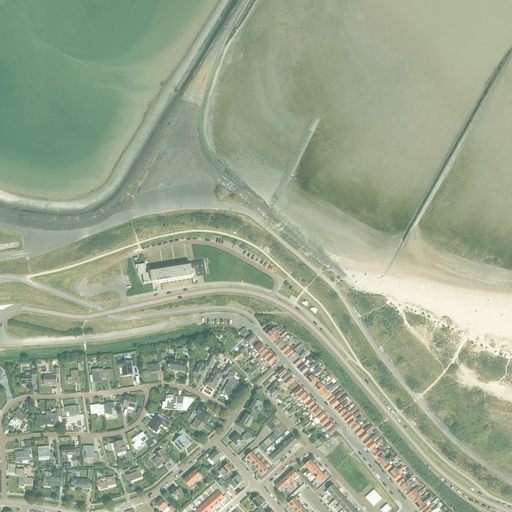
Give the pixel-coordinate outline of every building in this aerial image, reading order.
[(144,264),(136,265),(137,270),(138,270),(138,274),(139,274),(139,276),(143,275),(144,284),(149,283),(149,282),(152,282),(153,290),(161,288),(160,283),(192,278),(193,280),(197,280),(196,276),(206,275),(204,262),(187,265),(186,263),(183,263),(183,265),(174,267),(174,265),(171,265),(171,267),(162,269),(162,267),(158,268),(159,270),(150,271),(150,272),(146,273),(145,265),(144,264)] [(270,338),(281,328),(278,326),(275,329),(274,328),(273,329),(273,328),(273,329),(270,326),(264,331),(270,338)] [(243,328),(239,332),(244,338),(249,333),(245,329),(243,328)] [(281,328),(270,338),(274,343),(281,337),(277,333),(279,332),(279,333),(283,330),(281,328)] [(281,337),(274,343),(277,346),(286,338),(284,336),(288,333),(286,332),(281,337)] [(250,344),(256,339),(254,336),(253,335),(252,336),(249,333),(242,339),(246,343),(248,342),(250,344)] [(286,338),(277,346),(280,350),(293,339),(294,338),(291,336),(290,337),(289,335),(286,338)] [(293,339),(280,350),(284,354),(290,349),(288,346),(290,344),(291,344),(294,342),(296,344),(299,341),(295,338),(294,340),(293,339)] [(256,339),(250,344),(247,347),(249,349),(252,347),(251,346),(252,345),(254,348),(255,348),(261,343),(260,342),(260,341),(259,340),(257,339),(256,339)] [(255,348),(254,348),(250,352),(251,354),(255,351),(254,349),(255,349),(258,352),(264,347),(264,346),(263,345),(262,344),(261,343),(255,348)] [(290,349),(284,354),(288,359),(304,345),(302,344),(293,351),(290,348),(290,349)] [(304,345),(288,359),(292,363),(300,357),(298,354),(303,350),(305,352),(308,350),(304,345)] [(257,360),(262,357),(269,351),(265,347),(259,353),(260,355),(256,359),(257,360)] [(305,352),(292,363),(296,367),(302,362),(300,359),(310,351),(308,350),(305,352)] [(269,351),(262,357),(264,359),(262,361),(263,363),(264,363),(266,360),(272,355),(269,351)] [(212,355),(208,363),(205,362),(204,365),(199,363),(194,371),(202,375),(206,367),(210,368),(216,357),(212,355)] [(266,360),(264,363),(268,367),(270,364),(276,360),(272,355),(266,360)] [(133,366),(137,366),(136,358),(132,358),(132,361),(119,363),(119,367),(123,367),(124,376),(132,375),(131,366),(133,366)] [(167,359),(166,364),(169,365),(168,369),(185,373),(187,363),(170,360),(167,359)] [(303,375),(309,370),(313,367),(314,365),(313,364),(308,368),(304,364),(305,363),(297,369),(303,375)] [(148,365),(149,372),(160,371),(159,364),(148,365)] [(311,373),(309,370),(303,375),(307,379),(318,370),(320,368),(319,366),(316,369),(311,373)] [(56,374),(59,374),(59,368),(54,368),(54,374),(52,375),(52,376),(44,376),(44,384),(52,384),(52,385),(56,385),(56,374)] [(283,368),(274,376),(278,380),(281,378),(287,372),(283,368)] [(318,370),(307,379),(311,383),(316,379),(314,376),(315,376),(314,375),(316,374),(317,375),(319,372),(321,370),(320,368),(318,370)] [(108,380),(112,380),(111,369),(104,370),(104,369),(99,370),(99,369),(92,370),(94,382),(102,381),(102,378),(108,377),(108,380)] [(221,377),(223,373),(215,369),(213,373),(209,380),(206,384),(215,389),(217,384),(221,377)] [(77,384),(80,384),(79,370),(71,371),(72,377),(68,378),(68,382),(75,381),(76,381),(77,384)] [(37,380),(36,372),(36,371),(33,371),(33,373),(26,373),(26,376),(22,376),(22,384),(32,384),(32,380),(37,380)] [(281,378),(278,380),(274,384),(278,388),(281,386),(291,376),(287,372),(281,378)] [(231,398),(239,382),(233,379),(235,375),(230,373),(227,378),(230,379),(222,393),(231,398)] [(291,376),(281,386),(282,387),(285,385),(286,386),(285,387),(286,388),(295,381),(291,376)] [(314,388),(323,381),(321,379),(319,381),(317,378),(316,379),(311,383),(314,388)] [(314,388),(318,392),(324,386),(327,384),(328,383),(327,382),(326,382),(323,380),(323,381),(314,388)] [(330,392),(339,385),(338,383),(333,387),(322,396),(326,400),(330,396),(332,395),(330,392)] [(324,386),(318,392),(322,396),(333,387),(331,385),(329,387),(327,384),(324,386)] [(297,397),(303,391),(300,387),(290,395),(294,399),(297,397)] [(274,398),(277,396),(279,394),(275,390),(271,395),(274,398)] [(330,396),(326,400),(329,404),(335,399),(345,392),(344,390),(335,397),(334,398),(332,395),(330,396)] [(303,391),(297,397),(298,398),(299,398),(300,399),(300,400),(300,401),(307,395),(303,391)] [(335,399),(329,404),(333,408),(339,403),(348,396),(347,394),(338,402),(335,399)] [(162,402),(161,409),(162,409),(170,410),(170,408),(175,409),(175,411),(182,411),(185,411),(185,412),(195,399),(193,398),(184,397),(179,396),(177,396),(177,397),(172,397),(172,396),(172,395),(170,395),(170,396),(170,399),(166,399),(165,402),(163,402),(162,402)] [(307,395),(300,401),(299,402),(302,406),(311,399),(307,395)] [(134,408),(136,399),(126,397),(126,398),(122,397),(120,405),(124,406),(123,407),(127,407),(128,406),(134,408)] [(339,403),(333,408),(337,412),(343,408),(343,407),(348,404),(351,401),(348,397),(346,399),(348,401),(347,402),(346,401),(343,404),(344,405),(342,407),(339,403)] [(251,413),(257,416),(259,413),(256,412),(261,403),(255,400),(250,408),(253,410),(251,413)] [(308,409),(314,404),(311,400),(304,406),(305,407),(307,406),(308,408),(308,409)] [(107,405),(104,405),(105,414),(108,414),(108,415),(112,414),(111,409),(114,408),(113,403),(107,403),(107,405)] [(308,409),(307,410),(310,414),(311,413),(312,414),(311,414),(318,408),(314,404),(308,409)] [(105,414),(104,405),(100,406),(99,405),(90,406),(91,415),(97,414),(97,416),(101,416),(101,415),(105,414)] [(76,406),(65,407),(66,413),(67,418),(70,417),(79,415),(80,415),(79,406),(76,406)] [(347,411),(350,408),(349,407),(345,410),(343,408),(337,412),(341,416),(347,411)] [(356,407),(352,410),(350,408),(347,411),(341,416),(344,420),(351,414),(357,409),(356,407)] [(318,408),(311,414),(311,415),(312,414),(314,416),(313,417),(314,418),(321,412),(318,408)] [(15,418),(22,422),(24,419),(25,419),(27,416),(19,412),(20,410),(18,409),(15,414),(17,414),(15,418)] [(46,412),(46,416),(47,425),(50,424),(51,425),(58,425),(58,416),(60,416),(60,409),(56,410),(57,414),(52,414),(51,413),(50,412),(46,412)] [(200,421),(205,424),(209,419),(206,417),(207,415),(202,411),(201,412),(198,410),(196,412),(194,411),(191,415),(193,417),(196,414),(199,416),(198,416),(202,419),(200,421)] [(347,424),(352,419),(356,416),(360,412),(359,411),(353,415),(354,416),(353,417),(351,414),(344,420),(347,424)] [(257,416),(251,413),(249,416),(246,414),(241,423),(246,427),(252,418),(255,420),(257,416)] [(317,424),(326,417),(322,413),(313,421),(316,425),(317,424)] [(167,429),(171,423),(159,414),(157,417),(156,416),(149,428),(156,432),(159,429),(158,428),(161,424),(167,429)] [(47,425),(46,416),(42,416),(42,415),(35,415),(36,421),(34,421),(35,428),(39,428),(39,426),(43,426),(43,425),(47,425)] [(79,419),(79,415),(70,417),(67,418),(68,424),(77,423),(78,426),(81,426),(80,419),(79,419)] [(272,422),(276,418),(273,415),(264,423),(267,426),(272,422)] [(202,419),(198,416),(192,426),(198,430),(200,427),(202,428),(204,424),(205,425),(205,424),(200,421),(202,419)] [(352,419),(347,424),(351,428),(358,421),(359,421),(362,418),(361,417),(358,419),(356,416),(352,419)] [(326,417),(317,424),(321,428),(329,421),(326,417)] [(11,420),(9,425),(11,426),(12,425),(19,429),(22,430),(26,424),(22,422),(15,418),(13,421),(11,420)] [(358,421),(351,428),(354,432),(360,427),(358,424),(360,422),(359,421),(358,421)] [(324,434),(334,426),(330,422),(321,430),(324,434)] [(364,431),(360,427),(354,432),(359,438),(373,426),(371,424),(365,430),(364,431)] [(276,426),(271,430),(274,433),(277,438),(282,433),(280,431),(278,429),(276,426)] [(334,426),(324,434),(323,435),(325,436),(328,433),(330,435),(329,435),(330,436),(337,430),(334,426)] [(373,426),(359,438),(362,442),(369,436),(367,434),(374,428),(373,426)] [(187,447),(190,444),(184,437),(187,435),(182,429),(178,433),(181,436),(176,440),(178,442),(176,445),(181,451),(186,446),(187,447)] [(366,447),(373,441),(380,435),(376,430),(374,432),(376,434),(371,439),(370,437),(363,443),(366,447)] [(230,440),(236,446),(244,439),(246,441),(252,436),(248,431),(242,437),(241,438),(237,434),(230,440)] [(135,448),(144,441),(148,447),(154,444),(147,433),(144,435),(143,432),(132,440),(135,443),(133,445),(135,448)] [(288,441),(293,447),(298,442),(293,437),(288,441)] [(378,444),(382,442),(384,440),(382,438),(377,443),(376,445),(373,441),(366,447),(370,451),(378,444)] [(113,443),(110,444),(112,450),(115,450),(116,454),(126,451),(123,440),(113,443)] [(293,447),(288,441),(283,445),(289,451),(293,447)] [(378,444),(370,451),(373,455),(379,450),(381,448),(378,444)] [(289,451),(283,445),(279,449),(284,455),(289,451)] [(50,460),(53,460),(53,452),(49,452),(49,446),(38,447),(38,457),(49,456),(50,460)] [(72,461),(76,461),(75,446),(61,447),(62,458),(66,457),(66,455),(72,455),(72,461)] [(94,453),(94,447),(90,447),(90,446),(83,446),(83,451),(85,451),(85,458),(94,458),(93,461),(97,461),(97,453),(94,453)] [(23,451),(15,452),(16,462),(22,461),(22,464),(27,463),(27,461),(30,460),(29,448),(23,448),(23,451)] [(284,455),(279,449),(274,453),(280,459),(284,455)] [(390,451),(388,449),(384,453),(383,452),(382,453),(379,450),(373,455),(377,459),(378,458),(379,460),(384,456),(390,451)] [(165,464),(169,461),(161,451),(155,455),(157,457),(152,461),(157,467),(161,464),(162,464),(162,463),(163,461),(165,464)] [(216,465),(221,461),(219,459),(221,457),(216,452),(209,458),(216,465)] [(250,462),(256,457),(251,452),(246,457),(250,462)] [(280,459),(274,453),(269,458),(275,464),(280,459)] [(384,467),(393,459),(391,456),(387,460),(384,456),(379,460),(378,461),(384,467)] [(260,461),(256,457),(250,462),(254,466),(260,461)] [(393,459),(384,467),(387,471),(392,467),(393,468),(399,463),(397,462),(396,461),(393,464),(394,464),(391,466),(390,465),(396,460),(394,458),(393,459)] [(308,470),(314,465),(310,460),(304,465),(308,470)] [(264,466),(260,461),(254,466),(258,471),(264,466)] [(221,469),(219,471),(222,475),(225,473),(226,475),(225,477),(227,479),(232,474),(230,472),(232,470),(227,464),(222,468),(221,469)] [(314,465),(308,470),(305,473),(306,475),(310,472),(312,474),(318,469),(314,465)] [(264,466),(258,471),(262,475),(268,470),(264,466)] [(129,469),(123,471),(127,479),(128,479),(130,482),(143,477),(139,468),(130,471),(129,469)] [(392,470),(388,473),(392,478),(399,472),(400,471),(401,471),(398,469),(397,470),(395,468),(392,470)] [(32,485),(32,478),(25,478),(25,469),(17,469),(17,476),(18,476),(18,479),(19,479),(19,486),(23,486),(23,487),(24,487),(24,484),(32,485)] [(322,473),(318,469),(312,474),(316,479),(322,473)] [(63,486),(63,478),(63,473),(63,470),(59,470),(59,473),(60,473),(60,478),(51,477),(51,472),(44,471),(43,485),(51,486),(51,485),(59,486),(59,485),(62,485),(62,486),(63,486)] [(189,475),(197,484),(198,483),(197,481),(202,477),(195,470),(189,475)] [(288,474),(294,480),(298,476),(293,470),(288,474)] [(399,472),(392,478),(396,482),(401,477),(399,475),(401,473),(400,471),(399,472)] [(326,478),(322,473),(316,479),(321,483),(326,478)] [(294,480),(288,474),(284,478),(289,484),(294,480)] [(197,484),(189,475),(183,480),(189,487),(194,483),(196,485),(197,484)] [(232,477),(223,485),(226,489),(229,487),(228,486),(230,484),(234,488),(237,486),(243,481),(238,475),(233,479),(232,477)] [(103,490),(116,486),(114,477),(106,478),(106,481),(101,483),(100,480),(97,480),(99,487),(102,488),(103,490)] [(401,477),(396,482),(400,487),(406,482),(401,477)] [(90,488),(90,480),(71,478),(71,487),(78,488),(78,487),(87,488),(87,487),(90,487),(90,488)] [(284,478),(280,482),(285,488),(289,484),(284,478)] [(403,491),(407,495),(413,490),(411,488),(413,485),(414,486),(417,483),(419,486),(422,484),(417,479),(414,482),(403,491)] [(408,480),(406,482),(400,487),(403,491),(414,482),(413,480),(410,482),(409,480),(408,480)] [(285,488),(280,482),(275,487),(280,492),(285,488)] [(407,495),(410,499),(417,493),(416,491),(422,487),(423,486),(422,484),(419,486),(413,490),(407,495)] [(331,495),(337,490),(332,485),(327,490),(331,495)] [(421,494),(424,492),(424,491),(427,489),(426,487),(417,493),(410,499),(413,503),(419,498),(421,497),(419,495),(421,493),(421,494)] [(182,496),(185,494),(179,488),(177,490),(175,488),(169,493),(174,498),(177,496),(179,497),(181,495),(182,496)] [(337,490),(331,495),(335,499),(341,494),(337,490)] [(218,491),(213,496),(219,503),(225,499),(218,491)] [(345,499),(341,494),(335,499),(339,504),(345,499)] [(213,496),(208,500),(214,508),(219,503),(213,496)] [(259,509),(256,511),(255,511),(261,511),(264,510),(261,507),(260,506),(263,503),(257,497),(252,502),(257,508),(258,508),(259,509)] [(423,503),(419,498),(413,503),(419,509),(426,504),(433,499),(431,497),(423,503)] [(292,508),(298,503),(294,498),(288,504),(292,508)] [(437,502),(439,500),(437,498),(428,506),(426,504),(419,509),(420,511),(423,511),(434,504),(437,502)] [(349,503),(345,499),(339,504),(343,509),(349,503)] [(162,500),(156,504),(162,511),(163,511),(165,511),(169,509),(168,508),(167,506),(162,500)] [(208,500),(203,505),(208,511),(209,511),(214,508),(208,500)] [(297,511),(302,507),(298,503),(292,508),(295,511),(297,511)] [(349,503),(343,509),(346,511),(348,511),(353,508),(349,503)]
